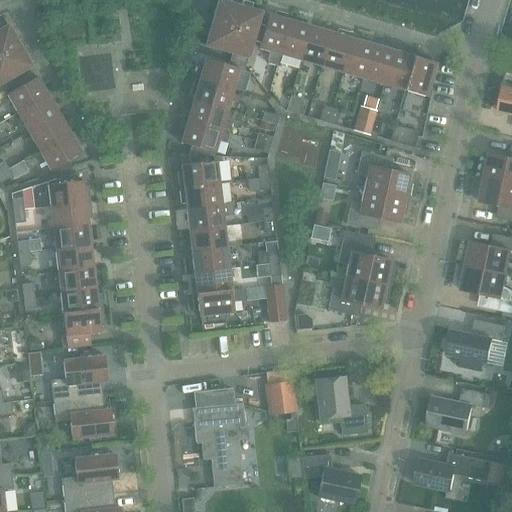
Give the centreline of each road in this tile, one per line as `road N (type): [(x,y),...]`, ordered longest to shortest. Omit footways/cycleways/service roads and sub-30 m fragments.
road 1 (residential): [(412,340),(488,0)]
road 2 (residential): [(153,377),(412,340)]
road 3 (residential): [(153,377),(130,162)]
road 4 (residential): [(375,511),(412,340)]
road 5 (residential): [(163,511),(153,377)]
